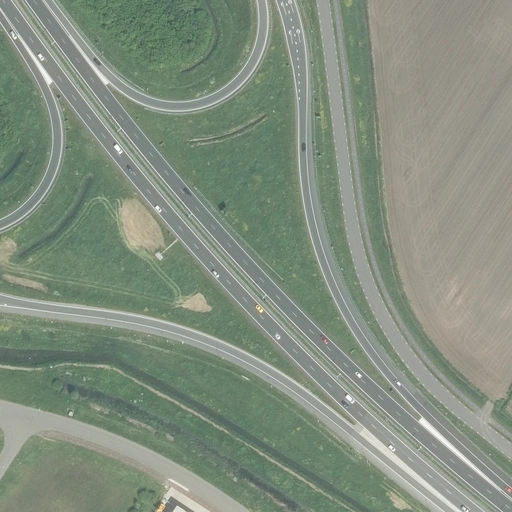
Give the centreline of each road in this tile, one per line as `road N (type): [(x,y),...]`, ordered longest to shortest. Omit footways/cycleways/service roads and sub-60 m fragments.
road 1 (motorway): [(511,508),(387,376),(336,297),(305,193),(301,54),(288,0)]
road 2 (unclassified): [(511,454),(429,384),(376,306),(349,219),(322,0)]
road 3 (motorway): [(0,301),(154,325),(216,346),(307,398),(455,511)]
road 4 (motorway): [(511,511),(331,352),(196,209)]
road 5 (motorway): [(177,225),(322,380),(468,511)]
road 6 (trunk): [(263,0),(263,38),(249,74),(221,98),(182,110),(139,102),(35,0)]
road 7 (trunk): [(3,0),(177,225)]
road 8 (trunk): [(196,209),(33,0)]
road 9 (trunk): [(1,0),(53,109),(59,151),(37,203),(0,229)]
road 10 (unclassified): [(32,415),(129,449),(235,511)]
